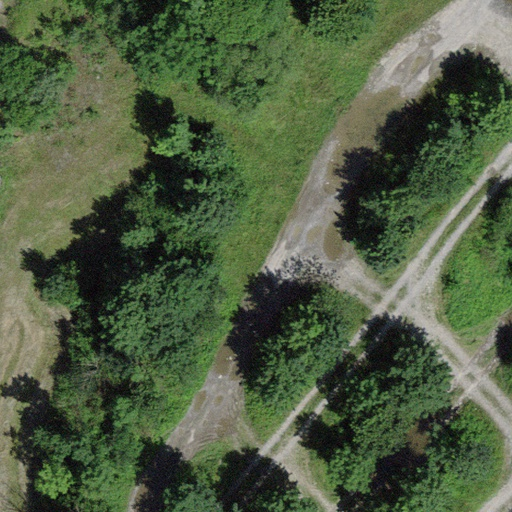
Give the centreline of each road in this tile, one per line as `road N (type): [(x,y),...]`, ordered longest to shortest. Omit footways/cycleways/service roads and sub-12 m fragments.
road 1 (track): [(497,0),(417,78),(307,218),(147,511)]
road 2 (track): [(511,158),(227,511)]
road 3 (track): [(307,218),(511,419)]
road 4 (track): [(511,330),(342,511)]
